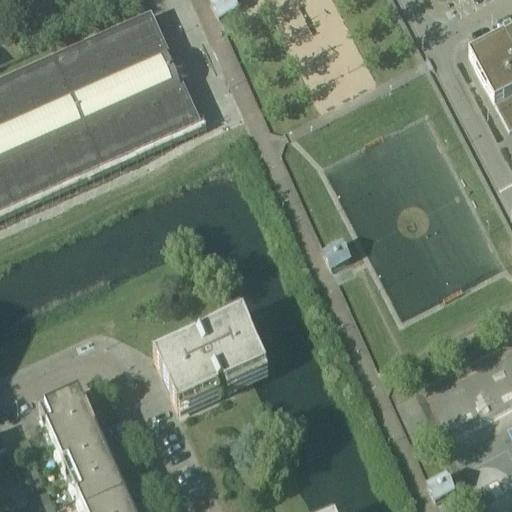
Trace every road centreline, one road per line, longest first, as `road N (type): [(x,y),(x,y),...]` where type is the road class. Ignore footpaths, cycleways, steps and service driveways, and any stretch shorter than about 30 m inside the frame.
road 1 (residential): [(174,511),(105,360),(0,405)]
road 2 (residential): [(433,47),(511,198)]
